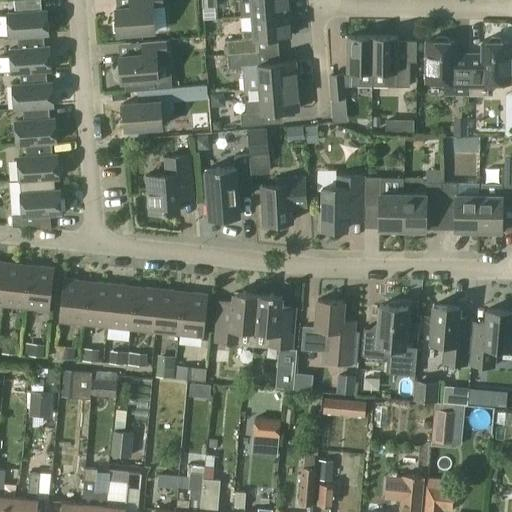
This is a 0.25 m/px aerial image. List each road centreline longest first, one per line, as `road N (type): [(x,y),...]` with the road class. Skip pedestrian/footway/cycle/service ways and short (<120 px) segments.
road 1 (residential): [(511,269),(309,269),(91,243)]
road 2 (residential): [(91,243),(76,0)]
road 3 (residential): [(511,9),(325,8)]
